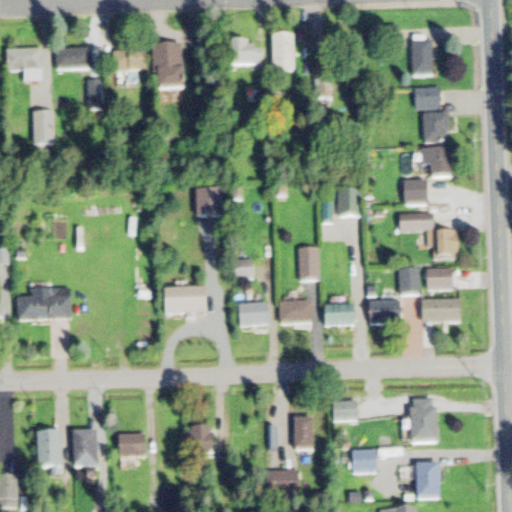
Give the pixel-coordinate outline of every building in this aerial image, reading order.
[(405,44),(405,29),(383,29),(383,44),(405,44)] [(299,75),(298,40),(278,40),(279,76),(299,75)] [(354,42),(323,49),(327,66),(358,59),(354,42)] [(440,42),(421,42),(421,78),(440,78),(440,42)] [(264,53),(252,53),(252,46),(238,46),(238,68),(264,68),(264,53)] [(160,93),(187,92),(185,49),(159,50),(160,93)] [(120,72),(150,72),(150,51),(120,51),(120,72)] [(47,52),(16,52),(16,75),(47,75),(47,52)] [(98,71),(98,52),(63,52),(63,71),(98,71)] [(96,104),(110,104),(110,82),(96,82),(96,104)] [(445,112),(445,94),(422,94),(422,112),(445,112)] [(41,145),(63,145),(63,114),(41,114),(41,145)] [(430,120),(430,146),(451,146),(451,120),(430,120)] [(431,181),(456,181),(456,153),(431,153),(431,181)] [(430,208),(430,186),(410,186),(410,208),(430,208)] [(231,217),(231,189),(205,189),(205,217),(231,217)] [(346,191),(346,219),(365,219),(365,191),(346,191)] [(460,237),(436,237),(436,219),(406,219),(406,235),(435,234),(436,262),(460,262),(460,237)] [(307,283),(326,283),(326,250),(307,250),(307,283)] [(259,279),(259,262),(244,262),(244,279),(259,279)] [(405,272),(405,298),(423,298),(423,272),(405,272)] [(456,273),(431,273),(431,292),(456,292),(456,273)] [(173,314),(212,314),(212,289),(173,289),(173,314)] [(79,321),(78,293),(23,295),(24,323),(79,321)] [(428,325),(463,325),(463,304),(428,304),(428,325)] [(317,327),(317,305),(285,305),(285,327),(317,327)] [(274,307),(246,307),(246,327),(274,327),(274,307)] [(402,307),(374,307),(374,328),(402,328),(402,307)] [(357,310),(330,310),(330,329),(358,329),(357,310)] [(438,446),(437,407),(414,407),(415,447),(438,446)] [(339,408),(339,424),(360,424),(360,408),(339,408)] [(316,424),(299,424),(299,454),(316,454),(316,424)] [(191,430),(191,453),(217,453),(217,430),(191,430)] [(79,470),(99,470),(99,434),(79,434),(79,470)] [(41,436),(41,471),(63,471),(63,436),(41,436)] [(125,460),(149,459),(148,438),(124,438),(125,460)] [(379,476),(379,456),(357,456),(357,476),(379,476)] [(422,502),(443,502),(443,469),(422,469),(422,502)] [(302,475),(271,475),(271,499),(302,499),(302,475)] [(22,479),(3,479),(3,502),(22,502),(22,479)]
